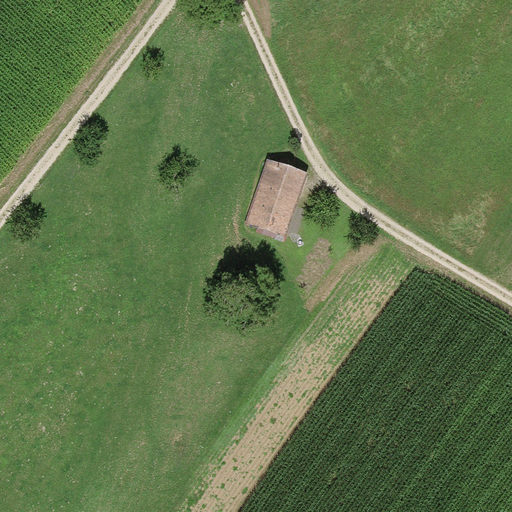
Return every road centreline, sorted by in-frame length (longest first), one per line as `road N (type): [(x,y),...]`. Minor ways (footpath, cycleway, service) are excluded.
road 1 (track): [(511,302),(357,208),(330,181),(294,125),(236,0)]
road 2 (track): [(167,0),(0,216)]
